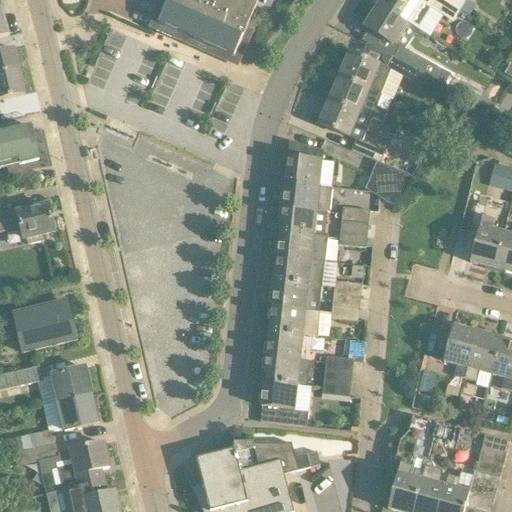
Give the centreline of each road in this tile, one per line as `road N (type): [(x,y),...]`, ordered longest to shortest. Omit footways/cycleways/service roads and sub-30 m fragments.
road 1 (residential): [(141,449),(218,426),(235,399),(265,112),(327,0)]
road 2 (residential): [(141,449),(36,0)]
road 3 (residential): [(361,511),(389,210)]
